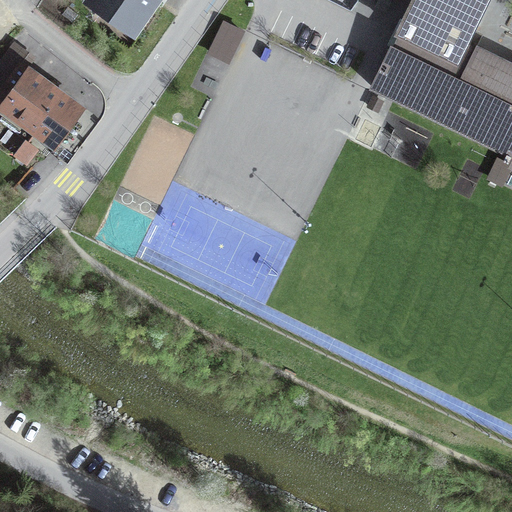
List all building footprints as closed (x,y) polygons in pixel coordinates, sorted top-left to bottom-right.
[(132,30),(153,0),(91,0),(91,1),(132,30)] [(511,65),(465,42),(485,0),(414,0),(398,34),(400,35),(394,48),(391,47),(372,86),(507,152),(503,160),(508,162),(511,154),(511,160),(510,164),(511,164),(511,65)] [(391,0),(378,0),(375,6),(386,11),(391,0)] [(210,52),(228,61),(242,31),(224,22),(210,52)] [(0,64),(0,100),(52,138),(75,108),(35,79),(38,75),(22,63),(26,57),(13,47),(0,64)] [(20,167),(31,153),(12,137),(1,151),(20,167)] [(489,177),(501,183),(510,164),(498,158),(489,177)]
